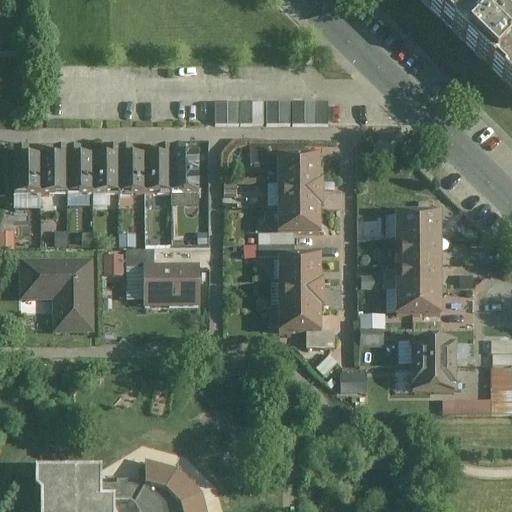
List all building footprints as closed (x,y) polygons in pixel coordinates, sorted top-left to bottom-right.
[(421,0),(511,89),(511,23),(489,0),(421,0)] [(328,127),(328,106),(215,107),(215,128),(328,127)] [(40,162),(40,200),(67,200),(66,154),(52,155),(52,162),(40,162)] [(67,200),(93,200),(93,162),(80,163),(80,154),(66,154),(67,200)] [(105,162),(93,162),(93,200),(119,200),(119,154),(105,154),(105,162)] [(146,200),(146,162),(133,162),(133,154),(119,154),(119,200),(146,200)] [(172,200),(171,154),(157,154),(157,162),(146,162),(146,200),(172,200)] [(199,200),(198,162),(183,162),(183,154),(171,154),(172,200),(199,200)] [(13,200),(40,200),(40,162),(27,162),(27,155),(12,155),(13,200)] [(321,187),(321,160),(277,160),(278,188),(321,187)] [(324,186),(321,187),(278,188),(278,214),(322,214),(325,214),(324,186)] [(322,240),(322,214),(278,214),(279,240),(322,240)] [(444,218),(396,218),(397,244),(444,244),(444,218)] [(0,251),(15,250),(14,234),(0,234),(0,251)] [(444,244),(397,244),(397,269),(444,269),(444,244)] [(143,271),(154,271),(154,255),(125,255),(125,273),(143,272),(143,271)] [(322,288),(323,261),(279,261),(279,288),(322,288)] [(93,264),(19,264),(19,306),(52,306),(52,339),(94,339),(93,264)] [(444,269),(397,269),(397,295),(444,294),(444,269)] [(200,313),(200,270),(154,271),(143,271),(143,272),(143,313),(200,313)] [(323,312),(322,288),(279,288),(279,312),(323,312)] [(444,294),(397,295),(397,324),(445,323),(444,294)] [(323,340),(323,312),(279,312),(279,340),(323,340)] [(360,349),(385,349),(385,316),(360,317),(360,349)] [(511,345),(491,346),(491,366),(511,366),(511,345)] [(413,346),(413,371),(458,371),(458,346),(413,346)] [(511,415),(511,369),(491,370),(492,402),(442,403),(442,416),(511,415)] [(458,371),(413,371),(412,398),(458,398),(458,371)] [(365,375),(341,375),(340,395),(365,395),(365,375)] [(101,479),(35,478),(35,498),(39,502),(39,511),(205,511),(203,500),(178,476),(145,467),(145,490),(129,490),(129,486),(116,486),(116,490),(101,490),(101,479)]
